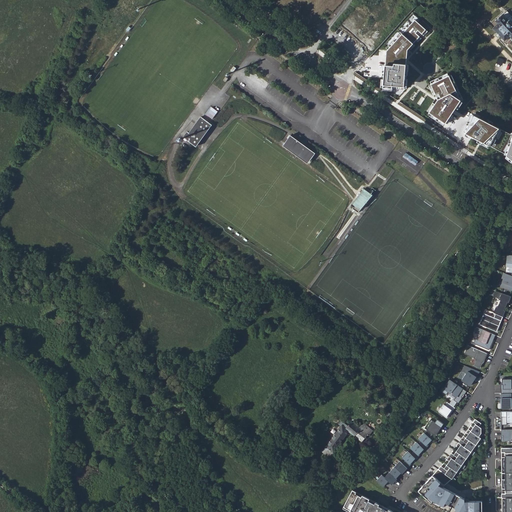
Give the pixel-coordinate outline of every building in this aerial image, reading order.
[(497,23),(492,28),(505,41),(509,37),(511,39),(511,40),(511,22),(509,20),(507,21),(501,16),(495,21),(497,23)] [(386,62),(383,90),(406,91),(409,62),(409,55),(429,32),(415,20),(386,51),(386,62)] [(366,38),(373,46),(384,35),(377,28),(366,38)] [(361,38),(357,42),(364,49),(368,44),(361,38)] [(425,113),(454,128),(462,112),(457,109),(463,100),(450,74),(432,82),(433,85),(430,86),(437,99),(425,113)] [(207,114),(213,118),(219,111),(212,106),(207,114)] [(201,116),(190,133),(188,131),(183,138),(195,147),(211,124),(201,116)] [(474,116),(465,134),(506,155),(505,157),(511,162),(511,132),(511,133),(474,116)] [(314,155),(289,136),(282,145),(307,164),(314,155)] [(371,194),(364,188),(352,204),(355,206),(352,209),(358,213),(371,194)] [(504,279),(502,286),(511,290),(511,275),(505,272),(503,278),(504,279)] [(494,312),(496,313),(504,316),(506,310),(505,310),(508,302),(510,302),(511,296),(497,290),(494,296),(500,298),(500,299),(501,300),(498,307),(497,306),(494,312)] [(480,324),(498,331),(501,324),(499,323),(500,321),(502,322),(504,316),(496,313),(495,317),(485,313),(480,324)] [(477,338),(475,343),(490,349),(494,342),(492,341),(493,339),(494,339),(496,334),(478,327),(476,332),(482,334),(479,339),(477,338)] [(466,353),(477,358),(478,360),(476,365),(482,367),(484,361),(485,361),(489,353),(470,345),(466,353)] [(469,373),(464,382),(473,386),(480,371),(466,365),(464,371),(469,373)] [(501,393),(502,393),(511,393),(511,392),(511,378),(502,379),(502,384),(503,384),(503,388),(501,388),(501,393)] [(465,394),(467,391),(451,379),(447,385),(445,384),(441,390),(447,394),(449,391),(451,392),(453,390),(454,392),(453,394),(457,396),(454,399),(459,402),(463,397),(462,396),(464,394),(465,394)] [(511,393),(502,393),(502,397),(501,397),(502,407),(511,407),(511,397),(511,393)] [(456,407),(448,401),(445,405),(444,404),(439,411),(447,416),(448,414),(450,415),(456,407)] [(511,410),(501,411),(501,417),(503,417),(503,418),(501,419),(501,424),(507,424),(507,422),(511,422),(511,410)] [(435,435),(444,423),(437,418),(435,421),(431,418),(425,427),(427,429),(433,433),(435,435)] [(439,469),(452,478),(454,477),(461,466),(463,463),(470,453),(473,450),(476,444),(477,443),(481,438),(479,436),(482,432),(482,428),(479,426),(482,423),(476,419),(473,422),(476,424),(474,427),(471,425),(466,432),(469,433),(464,441),(461,439),(457,445),(459,447),(454,454),(452,452),(447,459),(449,461),(445,468),(441,465),(439,469)] [(367,437),(371,431),(366,427),(366,428),(365,427),(366,426),(365,425),(360,428),(351,423),(346,429),(342,426),(323,453),(328,457),(332,452),(334,453),(349,432),(363,442),(365,439),(367,438),(367,437)] [(511,428),(502,429),(502,440),(511,440),(511,428)] [(382,474),(377,480),(383,486),(388,480),(392,484),(397,478),(396,477),(401,472),(402,473),(413,462),(413,461),(416,458),(422,452),(421,452),(424,449),(425,449),(430,443),(429,442),(432,439),(430,437),(425,432),(424,432),(419,438),(422,441),(420,445),(416,441),(411,447),(414,451),(411,454),(408,451),(402,457),(406,460),(403,463),(400,460),(385,477),(382,474)] [(511,511),(511,447),(502,447),(502,511),(511,511)] [(451,511),(482,511),(482,500),(465,500),(465,498),(439,484),(441,481),(433,474),(419,490),(430,501),(451,511)] [(445,487),(462,495),(464,491),(447,483),(445,487)] [(392,511),(393,511),(389,509),(388,511),(379,506),(379,504),(352,490),(343,508),(349,511),(392,511)]
